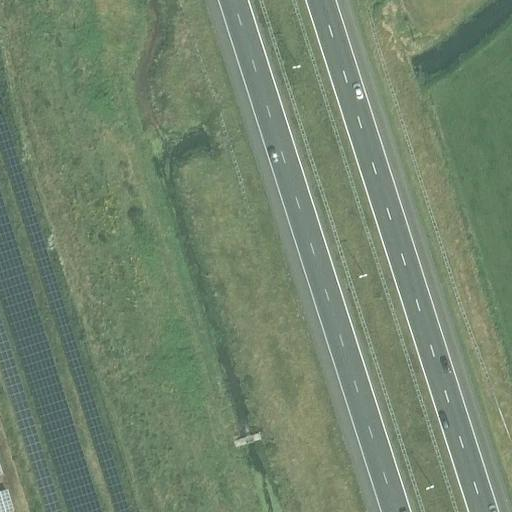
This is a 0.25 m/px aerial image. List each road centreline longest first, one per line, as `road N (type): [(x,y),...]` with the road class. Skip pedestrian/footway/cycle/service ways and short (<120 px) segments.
road 1 (motorway): [(484,511),(321,0)]
road 2 (motorway): [(231,0),(394,511)]
